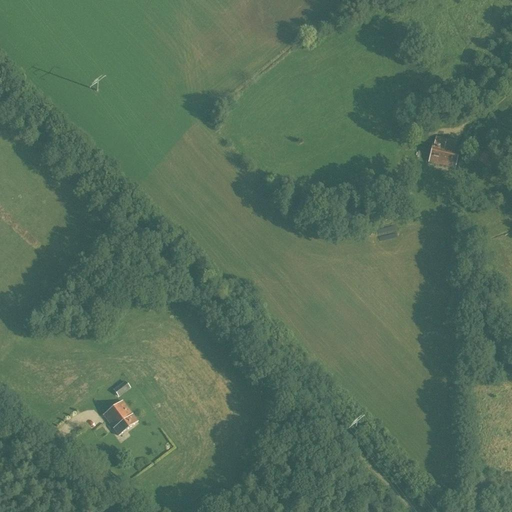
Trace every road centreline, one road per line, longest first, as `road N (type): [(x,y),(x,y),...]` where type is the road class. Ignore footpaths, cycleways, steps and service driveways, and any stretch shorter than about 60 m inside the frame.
road 1 (track): [(0,399),(157,511)]
road 2 (track): [(107,511),(0,438)]
